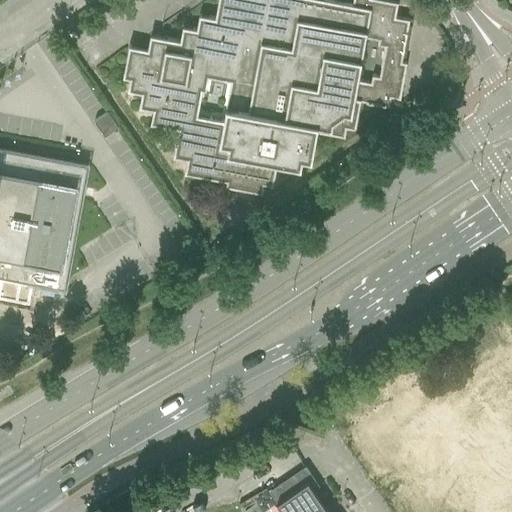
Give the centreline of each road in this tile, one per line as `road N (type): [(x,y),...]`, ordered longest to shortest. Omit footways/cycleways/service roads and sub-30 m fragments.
road 1 (secondary): [(509,113),(163,344),(0,440)]
road 2 (secondary): [(13,511),(511,210)]
